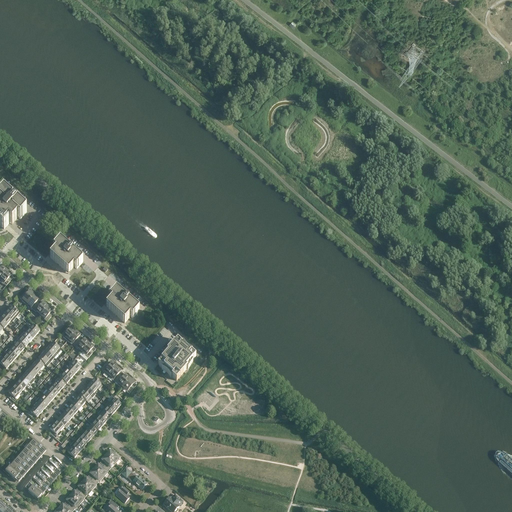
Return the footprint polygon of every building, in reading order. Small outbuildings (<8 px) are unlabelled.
[(13,201),(4,193),(0,196),(0,226),(4,230),(10,223),(12,225),(18,218),(20,220),(27,213),(17,204),(17,205),(13,202),(13,201)] [(83,262),(60,242),(54,249),(56,251),(50,258),(57,265),(59,263),(63,266),(62,267),(69,274),(74,268),(77,270),(83,262)] [(4,285),(6,287),(10,282),(8,280),(12,276),(7,272),(0,279),(0,282),(3,285),(4,285)] [(139,312),(116,291),(110,299),(112,301),(107,306),(114,312),(116,311),(120,315),(117,317),(124,324),(131,317),(133,319),(139,312)] [(22,301),(26,305),(34,296),(30,292),(26,296),(24,294),(20,299),(22,301)] [(31,308),(33,311),(38,306),(35,304),(39,300),(34,296),(26,305),(27,306),(28,305),(31,307),(31,308)] [(39,316),(40,317),(48,308),(43,304),(40,308),(38,306),(33,311),(36,313),(37,312),(40,315),(39,316)] [(8,311),(17,319),(20,314),(12,307),(8,311)] [(48,308),(40,317),(40,318),(42,317),(45,319),(44,320),(47,323),(51,318),(49,315),(52,312),(48,308)] [(4,315),(13,323),(17,319),(8,311),(4,315)] [(1,319),(8,325),(11,321),(4,315),(1,319)] [(30,330),(36,336),(40,331),(33,326),(30,330)] [(63,338),(67,342),(76,332),(71,328),(68,332),(65,330),(61,335),(63,337),(63,338)] [(26,334),(33,340),(36,336),(30,330),(26,334)] [(72,345),(75,347),(79,342),(77,340),(80,336),(76,332),(67,342),(72,346),(72,345)] [(21,337),(29,344),(33,340),(26,334),(24,333),(21,337)] [(17,341),(25,348),(29,344),(21,337),(17,341)] [(80,353),(81,353),(89,344),(85,340),(81,344),(79,342),(75,347),(77,349),(78,349),(81,351),(80,353)] [(12,346),(9,350),(17,358),(24,349),(15,341),(15,342),(14,343),(14,344),(15,345),(16,346),(14,348),(12,346)] [(165,357),(158,365),(163,369),(164,368),(173,376),(171,377),(176,381),(187,369),(186,368),(196,357),(194,355),(190,352),(177,341),(167,353),(169,355),(166,358),(165,357)] [(49,347),(56,353),(60,349),(53,343),(49,347)] [(85,356),(88,359),(93,354),(90,352),(94,348),(89,344),(81,353),(82,354),(83,353),(86,356),(85,356)] [(46,351),(52,357),(54,359),(58,355),(56,353),(49,347),(46,351)] [(8,350),(4,354),(13,362),(17,358),(9,350),(8,350)] [(42,355),(49,361),(52,357),(46,351),(42,355)] [(4,354),(1,358),(10,366),(13,362),(4,354)] [(38,360),(45,366),(49,361),(42,355),(38,360)] [(0,358),(0,364),(6,370),(10,366),(1,358),(0,358)] [(37,361),(34,365),(42,372),(46,368),(37,361)] [(71,366),(78,372),(81,368),(75,362),(71,366)] [(104,373),(108,377),(117,368),(112,364),(109,368),(106,366),(102,371),(104,373)] [(34,365),(30,369),(37,375),(39,377),(42,372),(34,365)] [(67,370),(74,376),(78,372),(71,366),(67,370)] [(113,381),(115,383),(120,378),(118,376),(121,372),(117,368),(108,377),(113,381)] [(30,369),(27,373),(33,379),(37,375),(30,369)] [(64,374),(70,380),(74,376),(67,370),(64,374)] [(27,373),(23,377),(32,385),(35,381),(33,379),(27,373)] [(60,379),(67,384),(70,380),(64,374),(60,379)] [(117,385),(122,389),(130,380),(126,376),(122,380),(120,378),(115,383),(118,385),(117,385)] [(23,377),(19,381),(26,387),(28,389),(32,385),(23,377)] [(94,379),(91,384),(97,390),(99,391),(103,386),(94,379)] [(59,380),(55,384),(62,390),(66,386),(59,380)] [(126,392),(129,395),(133,390),(131,388),(135,384),(130,380),(122,389),(123,390),(124,389),(127,391),(126,392)] [(19,381),(16,385),(22,391),(26,387),(19,381)] [(55,384),(52,388),(58,394),(62,390),(55,384)] [(91,384),(87,388),(94,394),(97,390),(91,384)] [(16,385),(12,389),(19,395),(22,391),(16,385)] [(52,388),(48,392),(55,398),(58,394),(52,388)] [(87,388),(84,392),(90,398),(94,394),(87,388)] [(9,399),(14,403),(16,400),(15,399),(19,395),(12,389),(9,394),(12,396),(9,399)] [(48,392),(45,396),(51,402),(55,398),(48,392)] [(80,396),(87,402),(88,404),(92,399),(90,398),(84,392),(80,396)] [(45,396),(41,400),(48,406),(51,402),(45,396)] [(110,403),(117,410),(121,405),(118,403),(120,400),(116,396),(110,403)] [(79,397),(75,401),(82,407),(86,403),(79,397)] [(41,400),(37,404),(44,410),(48,406),(41,400)] [(75,401),(72,405),(78,411),(82,407),(75,401)] [(105,406),(114,414),(117,410),(110,403),(109,402),(105,406)] [(37,404),(34,408),(40,414),(44,410),(37,404)] [(72,405),(68,409),(75,415),(78,411),(72,405)] [(101,411),(110,418),(114,414),(105,406),(101,411)] [(40,414),(34,408),(30,413),(29,412),(27,414),(31,418),(34,416),(37,418),(40,414)] [(68,409),(64,414),(71,419),(75,415),(68,409)] [(97,415),(99,417),(106,423),(110,418),(101,411),(97,415)] [(64,414),(61,418),(67,424),(71,419),(64,414)] [(96,421),(102,427),(106,423),(99,417),(96,421)] [(61,418),(57,422),(64,428),(66,430),(70,425),(67,424),(61,418)] [(92,426),(98,432),(102,427),(96,421),(92,426)] [(57,422),(54,426),(60,432),(64,428),(57,422)] [(60,432),(54,426),(50,430),(53,433),(51,435),(56,439),(58,437),(59,437),(62,433),(60,432)] [(91,427),(87,431),(94,437),(97,433),(91,427)] [(87,431),(83,436),(90,441),(94,437),(87,431)] [(83,436),(79,440),(86,446),(90,441),(83,436)] [(77,438),(74,442),(82,450),(86,446),(79,440),(77,438)] [(29,445),(42,456),(46,452),(33,440),(29,445)] [(70,447),(72,448),(78,454),(82,450),(74,442),(70,447)] [(25,449),(38,461),(42,456),(29,445),(25,449)] [(78,454),(72,448),(68,453),(75,459),(78,454)] [(21,454),(34,465),(38,461),(25,449),(21,454)] [(110,452),(106,456),(115,465),(119,460),(121,457),(116,453),(114,455),(110,452)] [(17,458),(30,470),(34,465),(21,454),(17,458)] [(106,464),(104,467),(109,471),(115,464),(115,465),(106,456),(102,461),(106,464)] [(53,457),(49,462),(62,473),(66,469),(53,457)] [(14,463),(27,474),(30,470),(17,458),(14,463)] [(49,462),(45,466),(58,478),(62,473),(49,462)] [(10,467),(16,473),(23,479),(27,474),(14,463),(10,467)] [(98,465),(94,470),(104,478),(108,474),(107,473),(109,471),(104,467),(102,469),(98,465)] [(45,466),(41,471),(54,482),(58,478),(45,466)] [(10,476),(12,478),(16,473),(10,467),(9,468),(3,472),(9,476),(10,476)] [(135,480),(133,483),(142,490),(147,484),(138,477),(137,478),(131,473),(126,469),(122,474),(126,479),(129,475),(135,480)] [(94,478),(92,480),(97,484),(99,482),(100,483),(104,478),(94,470),(90,474),(94,478)] [(41,471),(37,475),(50,487),(54,482),(41,471)] [(12,478),(19,483),(23,479),(16,473),(12,478)] [(37,475),(33,480),(46,491),(50,487),(37,475)] [(86,479),(82,483),(92,492),(96,487),(95,487),(97,484),(92,480),(90,482),(86,479)] [(29,484),(36,490),(42,496),(46,491),(33,480),(29,484)] [(82,491),(80,493),(85,498),(87,496),(88,496),(92,492),(82,483),(78,488),(82,491)] [(25,489),(31,495),(36,490),(29,484),(25,489)] [(126,494),(128,492),(124,488),(121,491),(120,492),(119,492),(118,492),(119,493),(116,496),(125,504),(130,498),(127,496),(126,494)] [(36,490),(31,495),(38,500),(42,496),(36,490)] [(71,497),(80,505),(84,501),(83,500),(85,498),(80,493),(79,496),(75,492),(71,497)] [(183,503),(175,495),(172,498),(172,499),(169,499),(163,505),(165,506),(171,511),(176,511),(178,511),(178,510),(177,509),(179,507),(181,507),(183,505),(183,503)] [(69,507),(74,511),(76,509),(80,505),(71,497),(67,501),(71,505),(69,507)] [(109,504),(111,506),(106,511),(105,511),(118,511),(116,510),(119,507),(111,501),(109,504)]
